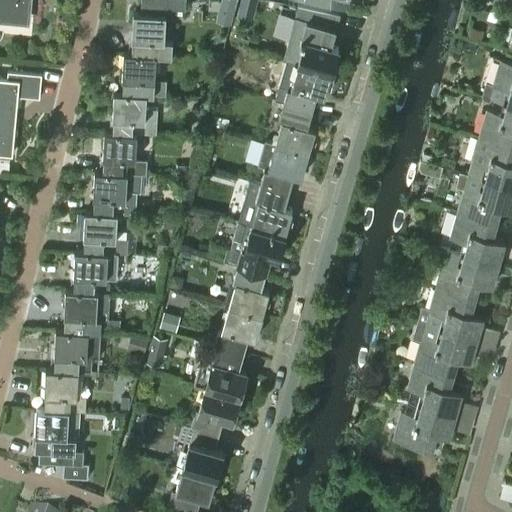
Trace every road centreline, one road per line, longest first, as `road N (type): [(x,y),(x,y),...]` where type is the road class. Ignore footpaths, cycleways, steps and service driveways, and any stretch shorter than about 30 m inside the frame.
road 1 (residential): [(119,511),(0,467),(0,372),(92,0)]
road 2 (tertiary): [(253,511),(393,0)]
road 3 (residential): [(477,511),(511,383)]
